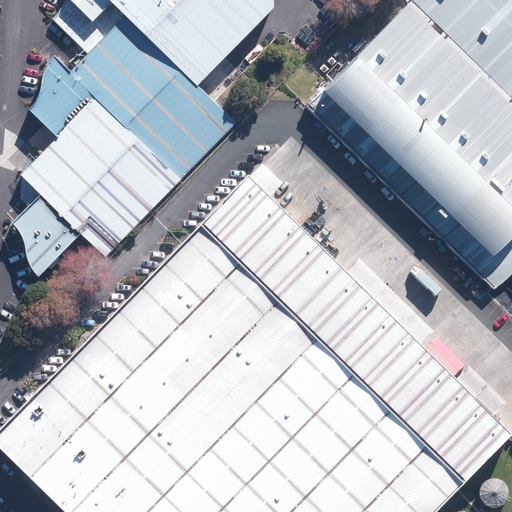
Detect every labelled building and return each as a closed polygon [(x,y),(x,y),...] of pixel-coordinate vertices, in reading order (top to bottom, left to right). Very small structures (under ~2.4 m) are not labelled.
[(289,0),(71,0),(71,1),(77,10),(94,27),(117,4),(129,16),(200,88),(289,0)] [(511,0),(420,0),(329,93),(511,271),(511,0)] [(237,125),(200,88),(129,16),(30,113),(56,139),(16,179),(98,262),(237,125)] [(252,194),(242,184),(0,436),(0,460),(52,511),(433,511),(503,441),(474,412),(457,396),(401,341),(348,288),(252,194)] [(492,510),(496,509),(500,506),(503,502),(504,497),(504,492),(502,487),(499,484),(494,481),(489,481),(485,482),(480,484),(477,488),(475,492),(475,496),(476,501),(479,505),(482,508),(487,510),(492,510)]
